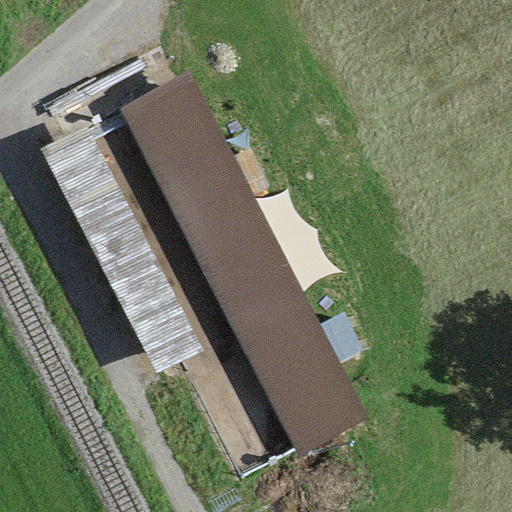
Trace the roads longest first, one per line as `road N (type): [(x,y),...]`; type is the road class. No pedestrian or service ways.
road 1 (track): [(0,116),(68,276),(190,511)]
road 2 (residential): [(0,93),(110,0)]
